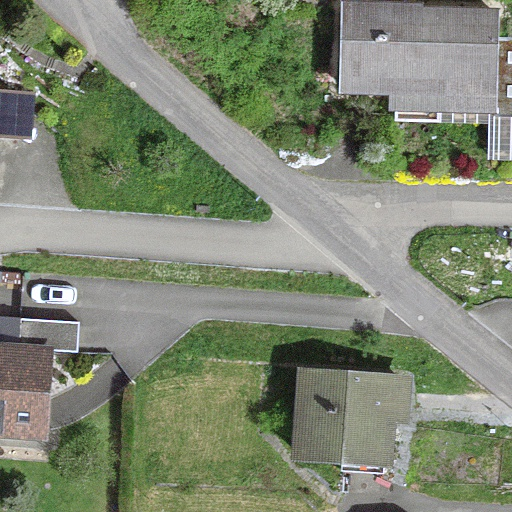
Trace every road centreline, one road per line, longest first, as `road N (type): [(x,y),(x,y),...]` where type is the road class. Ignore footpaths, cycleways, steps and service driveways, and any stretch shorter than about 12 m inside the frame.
road 1 (residential): [(361,249),(0,229)]
road 2 (residential): [(65,0),(318,216)]
road 3 (residential): [(318,216),(511,205)]
road 4 (residential): [(361,249),(511,368)]
